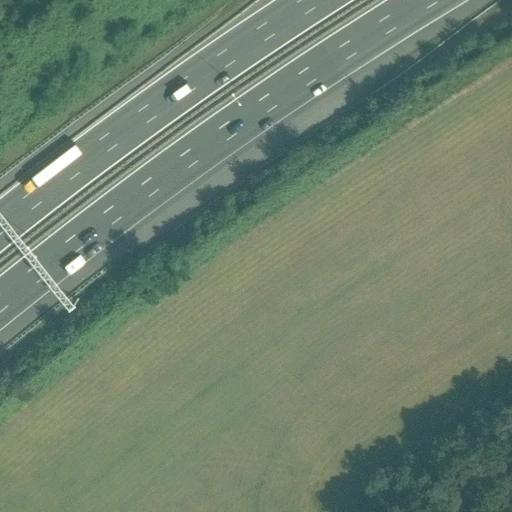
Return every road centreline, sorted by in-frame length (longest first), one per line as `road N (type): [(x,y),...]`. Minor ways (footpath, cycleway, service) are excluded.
road 1 (motorway): [(0,304),(189,159),(427,0)]
road 2 (motorway): [(314,0),(0,225)]
